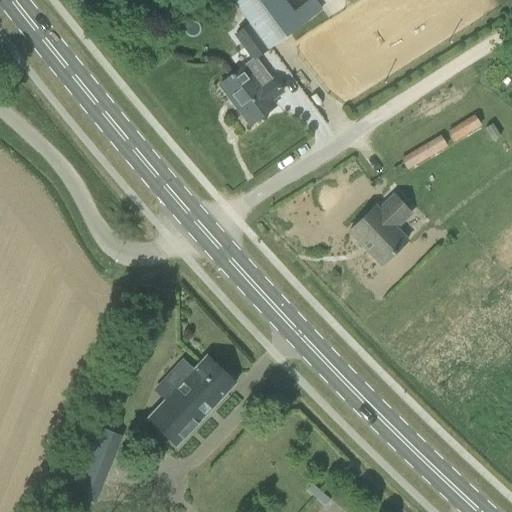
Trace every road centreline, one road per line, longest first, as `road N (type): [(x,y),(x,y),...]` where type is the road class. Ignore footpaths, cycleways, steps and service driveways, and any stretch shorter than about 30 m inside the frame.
road 1 (secondary): [(482,511),(203,230)]
road 2 (unclassified): [(203,230),(511,29)]
road 3 (secondary): [(203,230),(11,0)]
road 4 (unclassified): [(203,230),(148,254),(121,252),(100,235),(50,155),(0,113)]
